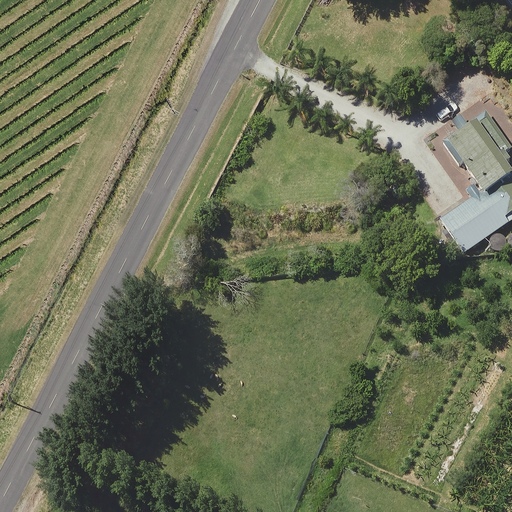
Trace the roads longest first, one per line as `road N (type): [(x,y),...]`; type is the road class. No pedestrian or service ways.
road 1 (unclassified): [(260,0),(0,507)]
road 2 (unknown): [(231,57),(367,131),(429,190)]
